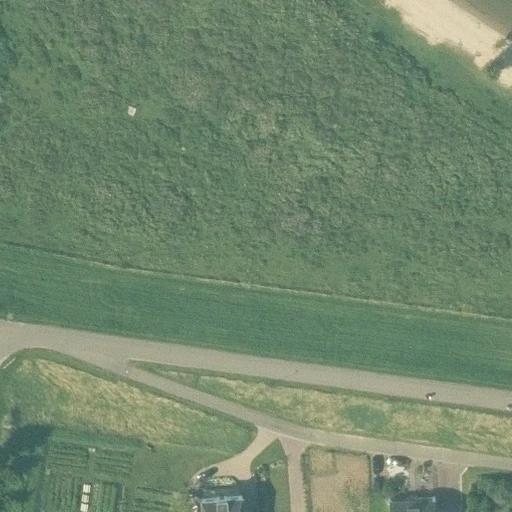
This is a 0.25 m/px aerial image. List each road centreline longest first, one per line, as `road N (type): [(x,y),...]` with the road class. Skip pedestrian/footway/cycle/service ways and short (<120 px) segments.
road 1 (unclassified): [(78,342),(264,426),(511,468)]
road 2 (unclassified): [(511,401),(78,342)]
